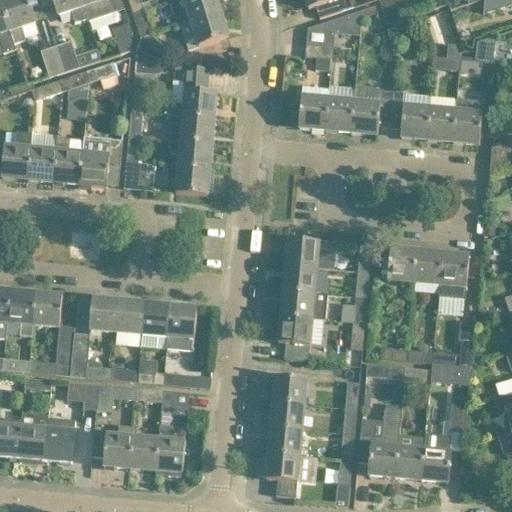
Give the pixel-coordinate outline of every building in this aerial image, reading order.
[(10,0),(0,3),(10,34),(14,47),(26,43),(22,30),(35,26),(26,0),(10,0)] [(75,26),(87,22),(80,0),(52,0),(58,18),(71,14),(75,26)] [(80,0),(87,22),(88,22),(88,24),(113,16),(107,0),(80,0)] [(126,0),(132,17),(144,13),(139,0),(126,0)] [(178,29),(180,28),(220,14),(215,0),(182,0),(170,4),(178,29)] [(341,11),(337,0),(304,0),(308,11),(315,9),(318,19),(341,11)] [(393,0),(385,0),(379,2),(387,26),(401,22),(393,0)] [(511,6),(511,5),(510,0),(491,0),(484,2),(483,16),(511,6)] [(0,3),(0,45),(4,56),(16,52),(14,47),(10,34),(0,3)] [(377,16),(375,9),(362,13),(364,20),(377,16)] [(132,17),(139,41),(151,37),(144,13),(132,17)] [(228,40),(220,14),(180,28),(188,53),(228,40)] [(308,31),(306,48),(333,50),(334,36),(350,37),(355,34),(356,15),(308,31)] [(132,35),(129,26),(112,32),(120,57),(130,54),(132,35)] [(163,75),(151,37),(139,41),(139,42),(137,51),(135,76),(155,78),(163,75)] [(493,66),(496,38),(478,44),(476,64),(493,66)] [(55,49),(64,76),(80,71),(71,44),(55,49)] [(447,61),(446,72),(460,73),(461,62),(458,55),(456,47),(448,47),(447,61)] [(332,62),(333,50),(306,48),(305,60),(317,61),(315,73),(329,74),(330,62),(332,62)] [(49,81),(64,76),(55,49),(41,54),(49,81)] [(97,51),(76,58),(80,71),(101,63),(97,51)] [(121,63),(119,72),(127,74),(129,66),(121,63)] [(85,75),(89,86),(117,77),(113,66),(85,75)] [(168,106),(167,116),(214,121),(216,95),(206,94),(208,72),(180,69),(175,71),(174,84),(185,85),(183,107),(168,106)] [(89,87),(89,86),(85,75),(58,84),(62,95),(69,93),(68,104),(79,100),(77,122),(85,123),(89,87)] [(36,104),(62,95),(58,84),(32,93),(36,104)] [(354,104),(351,135),(361,136),(378,138),(379,130),(390,131),(394,95),(381,94),(381,91),(356,88),(354,104)] [(394,95),(390,131),(402,132),(401,140),(427,142),(430,109),(404,107),(405,96),(394,95)] [(299,130),(326,133),(329,102),(302,99),(299,130)] [(329,102),(326,133),(351,135),(354,104),(329,102)] [(430,109),(427,142),(454,145),(458,102),(457,102),(456,112),(430,109)] [(458,102),(454,145),(479,147),(480,139),(493,141),(495,110),(483,109),(483,104),(458,102)] [(132,114),(126,164),(138,165),(143,115),(132,114)] [(170,118),(168,143),(212,147),(214,121),(167,116),(167,117),(170,118)] [(1,180),(28,182),(32,137),(16,135),(15,151),(0,149),(0,173),(2,173),(1,180)] [(32,137),(28,182),(54,185),(58,141),(58,139),(32,137)] [(82,155),(79,187),(105,190),(107,170),(119,171),(122,143),(84,140),(84,143),(83,155),(82,155)] [(58,141),(54,185),(79,187),(82,155),(83,155),(84,143),(58,141)] [(511,141),(493,148),(491,161),(511,154),(511,141)] [(180,144),(178,169),(210,172),(212,147),(168,143),(180,144)] [(511,168),(511,154),(491,161),(490,175),(511,168)] [(137,166),(138,165),(126,164),(124,191),(139,192),(142,167),(137,166)] [(178,169),(175,196),(207,199),(208,187),(213,188),(214,174),(209,173),(210,172),(178,169)] [(288,242),(285,267),(317,270),(333,272),(335,247),(288,242)] [(388,282),(414,285),(417,254),(391,252),(388,282)] [(417,254),(414,285),(440,287),(442,256),(417,254)] [(439,300),(437,315),(464,317),(465,302),(467,289),(468,266),(469,259),(442,256),(440,287),(439,300)] [(360,258),(359,274),(370,275),(371,259),(360,258)] [(285,267),(283,293),(315,296),(317,270),(285,267)] [(358,282),(356,299),(368,300),(369,283),(358,282)] [(0,341),(6,342),(7,326),(10,294),(0,293),(0,341)] [(283,293),(281,318),(325,322),(327,298),(315,296),(283,293)] [(10,294),(7,326),(21,327),(20,338),(32,339),(33,328),(36,296),(10,294)] [(36,296),(33,328),(58,330),(61,299),(36,296)] [(89,333),(115,335),(118,304),(91,302),(89,333)] [(118,304),(115,335),(141,338),(144,306),(118,304)] [(170,309),(144,306),(141,338),(142,338),(141,350),(166,351),(166,340),(168,340),(170,309)] [(356,308),(354,325),(365,326),(367,309),(356,308)] [(166,340),(166,351),(193,354),(197,311),(170,309),(168,340),(166,340)] [(477,313),(475,327),(489,323),(485,310),(477,313)] [(281,318),(279,345),(286,345),(310,347),(312,322),(325,323),(325,322),(281,318)] [(56,366),(30,364),(30,376),(70,379),(72,356),(74,336),(74,330),(59,328),(56,366)] [(365,334),(354,333),(352,351),(363,352),(365,334)] [(72,356),(70,379),(85,380),(86,368),(89,337),(74,336),(72,356)] [(434,355),(433,367),(451,368),(459,369),(470,370),(472,345),(462,344),(460,358),(434,355)] [(310,350),(286,348),(284,362),(309,364),(310,350)] [(380,362),(407,364),(408,353),(381,350),(380,362)] [(408,353),(407,364),(433,367),(434,355),(408,353)] [(4,362),(3,373),(21,375),(22,364),(4,362)] [(85,380),(111,382),(112,371),(86,368),(85,380)] [(366,379),(405,382),(406,371),(367,368),(366,379)] [(451,368),(450,386),(469,388),(470,370),(459,369),(451,368)] [(112,371),(111,382),(137,385),(138,373),(112,371)] [(406,371),(405,382),(430,385),(431,373),(406,371)] [(138,373),(137,385),(164,387),(165,376),(138,373)] [(190,390),(191,378),(165,376),(164,387),(190,390)] [(276,378),(273,405),(305,408),(308,381),(276,378)] [(26,381),(25,392),(51,394),(52,384),(26,381)] [(82,412),(96,413),(98,387),(85,386),(85,387),(70,385),(69,401),(83,403),(82,412)] [(347,385),(345,411),(357,412),(359,386),(347,385)] [(98,387),(96,413),(112,415),(114,400),(136,402),(137,391),(111,388),(98,387)] [(137,391),(136,402),(162,404),(161,411),(163,393),(137,391)] [(189,396),(163,393),(161,411),(161,415),(187,418),(189,396)] [(506,413),(511,431),(511,395),(492,402),(495,410),(502,414),(506,413)] [(273,405),(271,430),(303,433),(305,408),(273,405)] [(449,434),(465,435),(468,408),(452,407),(449,434)] [(401,413),(385,412),(382,442),(360,440),(357,465),(370,467),(369,479),(396,481),(401,413)] [(48,422),(49,418),(37,417),(35,430),(22,429),(19,461),(20,461),(20,466),(35,468),(36,463),(45,464),(48,422)] [(344,420),(343,437),(354,438),(356,421),(344,420)] [(0,459),(19,461),(22,429),(22,424),(8,422),(7,428),(0,426),(0,459)] [(48,422),(45,464),(72,466),(76,424),(48,422)] [(107,436),(103,469),(130,472),(133,439),(133,430),(119,429),(118,437),(107,436)] [(159,441),(156,474),(168,475),(168,478),(181,479),(181,477),(182,477),(185,444),(172,443),(173,430),(159,429),(158,441),(159,441)] [(271,430),(269,455),(301,458),(303,433),(271,430)] [(511,434),(500,439),(505,455),(511,452),(511,434)] [(424,451),(421,484),(448,486),(451,438),(426,435),(424,451)] [(133,439),(130,472),(156,474),(159,441),(158,441),(133,439)] [(342,447),(341,462),(352,463),(354,446),(342,446),(342,447)] [(399,449),(396,481),(421,484),(424,451),(399,449)] [(263,467),(262,479),(266,480),(266,482),(278,483),(276,499),(296,501),(297,485),(298,485),(301,458),(269,455),(268,467),(263,467)] [(200,461),(187,460),(186,473),(199,474),(200,461)] [(336,491),(336,510),(348,511),(350,490),(352,465),(352,463),(341,462),(339,489),(339,492),(336,491)]
